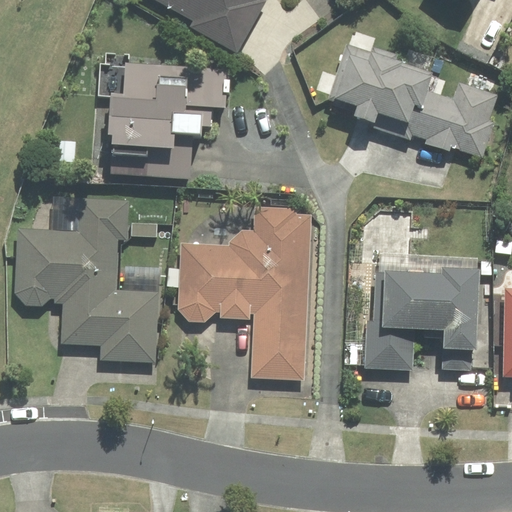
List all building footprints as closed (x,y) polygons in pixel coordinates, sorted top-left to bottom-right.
[(160,0),(198,21),(194,29),(237,54),(266,0),(160,0)] [(414,133),(431,138),(429,144),(457,153),(459,147),(488,156),(498,122),(493,121),(502,94),(461,81),(456,97),(434,91),(440,73),(410,63),(357,47),(337,108),(382,123),(385,111),(417,121),(414,133)] [(196,178),(198,136),(214,136),(215,108),(231,109),(233,73),(106,67),(105,96),(118,96),(115,175),(196,178)] [(81,198),(79,229),(22,227),(19,300),(19,301),(20,302),(21,302),(22,303),(23,304),(24,304),(25,305),(26,306),(27,306),(28,306),(29,307),(30,307),(31,307),(32,308),(33,308),(34,308),(35,308),(36,308),(37,308),(38,308),(39,308),(41,308),(42,308),(43,307),(44,307),(45,307),(46,306),(47,306),(48,305),(49,305),(50,304),(51,304),(52,303),(52,302),(53,302),(67,302),(65,343),(105,345),(104,361),(160,364),(163,291),(119,289),(121,241),(132,241),(132,237),(161,238),(162,224),(132,223),(133,200),(81,198)] [(314,216),(258,213),(257,231),(240,230),(240,246),(185,243),(182,309),(182,311),(183,312),(184,313),(185,315),(186,316),(187,317),(188,318),(189,319),(190,320),(191,321),(193,321),(194,322),(195,322),(197,323),(198,323),(200,324),(201,324),(203,324),(204,324),(206,324),(207,323),(209,323),(210,323),(212,322),(213,322),(214,321),(216,320),(217,319),(218,319),(219,318),(220,317),(221,315),(222,314),(223,313),(224,312),(224,317),(258,318),(254,380),(304,383),(314,216)] [(381,271),(378,320),(368,319),(365,368),(375,369),(418,371),(420,326),(449,328),(446,372),(476,374),(477,350),(485,350),(489,276),(489,270),(452,268),(452,274),(381,271)]
